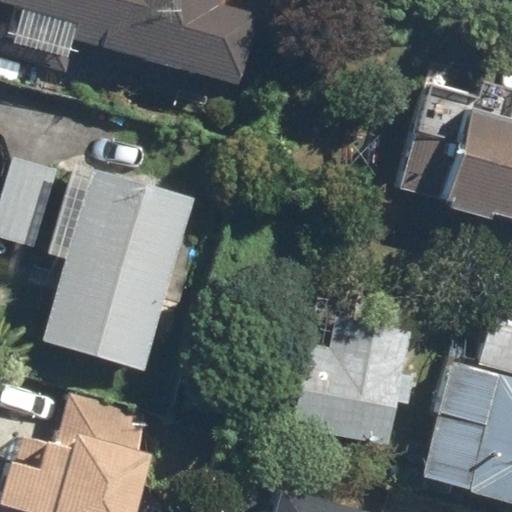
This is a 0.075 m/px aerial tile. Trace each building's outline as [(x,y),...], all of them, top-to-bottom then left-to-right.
[(0,0),(0,63),(45,76),(55,41),(221,87),(241,16),(198,4),(199,0),(0,0)] [(511,119),(455,104),(443,148),(397,135),(383,184),(511,220),(511,119)] [(42,171),(0,158),(0,243),(20,249),(42,171)] [(177,199),(75,170),(26,340),(129,369),(177,199)] [(511,284),(490,278),(466,359),(511,372),(511,284)] [(320,349),(296,344),(280,428),(374,445),(395,332),(326,319),(320,349)] [(237,366),(194,355),(179,411),(222,422),(237,366)] [(511,378),(440,359),(408,475),(511,502),(511,378)] [(136,415),(56,393),(41,445),(4,435),(0,447),(0,511),(122,511),(141,451),(127,447),(136,415)] [(367,511),(263,483),(254,511),(367,511)]
